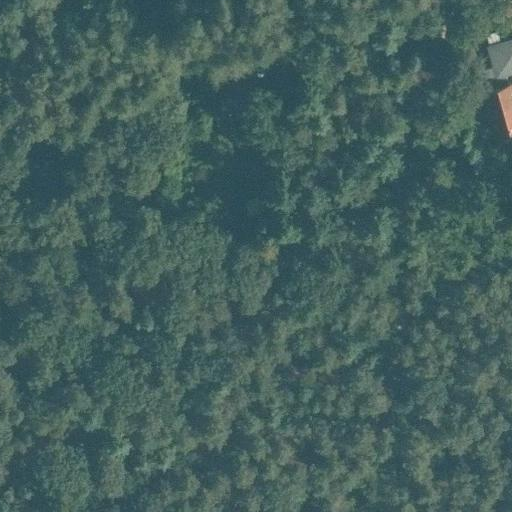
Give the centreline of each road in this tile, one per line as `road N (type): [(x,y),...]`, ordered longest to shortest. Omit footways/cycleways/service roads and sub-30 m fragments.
road 1 (track): [(383,511),(390,276),(419,72),(441,0)]
road 2 (track): [(0,139),(411,0)]
